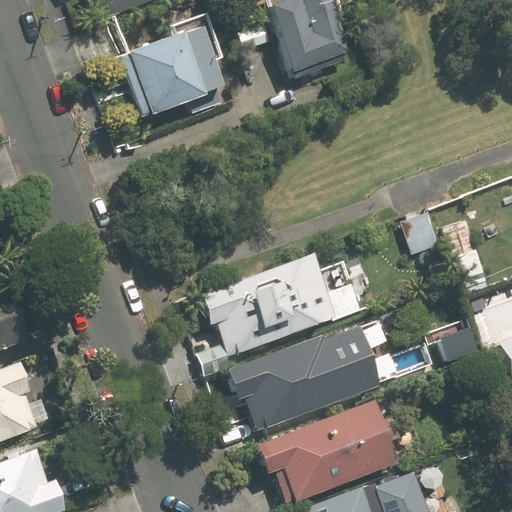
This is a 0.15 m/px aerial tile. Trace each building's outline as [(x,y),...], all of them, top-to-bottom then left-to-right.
[(92,0),(100,20),(155,0),(92,0)] [(321,0),(279,0),(260,7),(283,75),(293,71),(299,86),(325,77),(319,61),(340,53),(321,0)] [(110,62),(134,122),(214,90),(204,64),(215,59),(197,14),(162,28),(167,40),(110,62)] [(422,209),(395,218),(406,255),(434,246),(422,209)] [(461,219),(436,228),(457,286),(482,277),(461,219)] [(307,254),(194,296),(207,331),(212,329),(217,343),(192,352),(198,369),(331,319),(307,254)] [(0,320),(0,353),(11,349),(0,320)] [(330,329),(219,370),(232,404),(237,402),(245,421),(221,430),(225,441),(354,393),(330,329)] [(511,334),(492,342),(507,377),(511,374),(511,334)] [(10,360),(0,363),(0,435),(34,423),(10,360)] [(368,403),(250,447),(262,478),(271,474),(283,506),(391,466),(368,403)] [(37,480),(24,447),(0,456),(0,511),(43,511),(54,508),(42,478),(37,480)] [(396,511),(383,476),(292,511),(396,511)]
